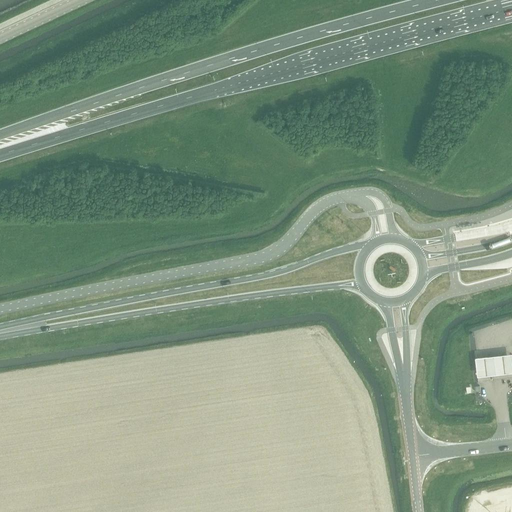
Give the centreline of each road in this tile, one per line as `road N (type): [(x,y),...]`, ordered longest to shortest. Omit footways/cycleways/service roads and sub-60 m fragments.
road 1 (trunk): [(0,156),(511,9)]
road 2 (trunk): [(436,0),(0,135)]
road 3 (unclassified): [(348,196),(312,212),(263,258),(0,309)]
road 4 (secondary): [(371,245),(9,330)]
road 5 (secondary): [(9,330),(361,283)]
